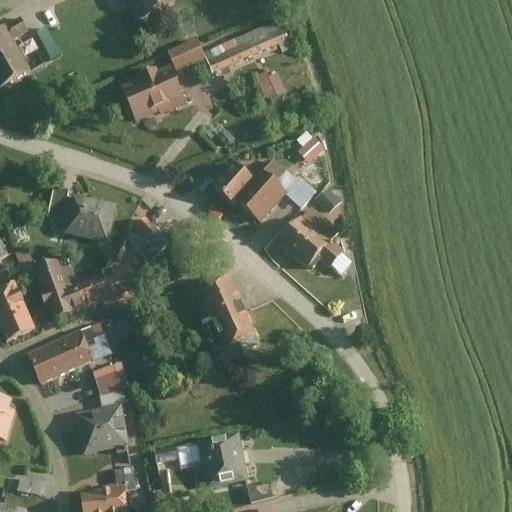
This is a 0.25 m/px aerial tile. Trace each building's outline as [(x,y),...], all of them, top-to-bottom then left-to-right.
[(124,0),(136,24),(174,6),(171,0),(124,0)] [(216,83),(296,48),(284,20),(204,55),(207,63),(216,83)] [(27,34),(21,22),(7,30),(13,41),(27,34)] [(7,30),(0,33),(0,89),(1,92),(32,73),(13,41),(7,30)] [(198,44),(169,57),(178,77),(207,63),(204,55),(198,44)] [(136,128),(186,106),(171,70),(157,76),(154,71),(142,76),(144,81),(120,91),(136,128)] [(280,70),(259,77),(267,100),(288,93),(280,70)] [(326,157),(315,144),(300,158),(311,170),(326,157)] [(260,231),(287,201),(276,191),(289,177),(275,164),(254,187),(235,208),(260,231)] [(254,187),(230,166),(208,190),(232,212),(235,208),(254,187)] [(69,193),(52,191),(49,216),(66,218),(69,193)] [(343,205),(329,192),(317,205),(331,218),(343,205)] [(111,248),(119,209),(74,201),(66,239),(111,248)] [(344,239),(312,214),(283,250),(313,273),(318,266),(331,277),(347,257),(336,248),(344,239)] [(132,244),(150,264),(169,246),(146,222),(138,229),(143,234),(132,244)] [(200,254),(182,237),(172,247),(190,264),(200,254)] [(1,241),(0,241),(0,261),(9,257),(1,241)] [(24,249),(16,252),(23,274),(31,271),(24,249)] [(56,265),(32,272),(50,330),(91,313),(80,289),(74,272),(60,277),(56,265)] [(142,291),(132,267),(80,289),(91,313),(142,291)] [(249,307),(236,278),(198,296),(210,322),(198,328),(214,362),(249,346),(251,352),(261,347),(244,310),(249,307)] [(13,285),(0,291),(0,327),(7,344),(34,332),(13,285)] [(42,387),(93,363),(80,337),(29,361),(42,387)] [(124,397),(102,400),(103,413),(126,410),(124,397)] [(0,444),(8,446),(17,413),(7,410),(9,403),(0,400),(0,444)] [(132,450),(126,410),(103,413),(77,418),(84,459),(132,450)] [(251,485),(242,441),(196,450),(205,494),(251,485)] [(140,493),(137,470),(114,473),(116,489),(128,487),(129,494),(140,493)] [(43,483),(17,478),(13,494),(40,500),(43,483)] [(251,502),(278,500),(277,486),(250,487),(251,502)] [(107,498),(85,499),(85,511),(129,511),(129,494),(128,489),(107,490),(107,498)]
